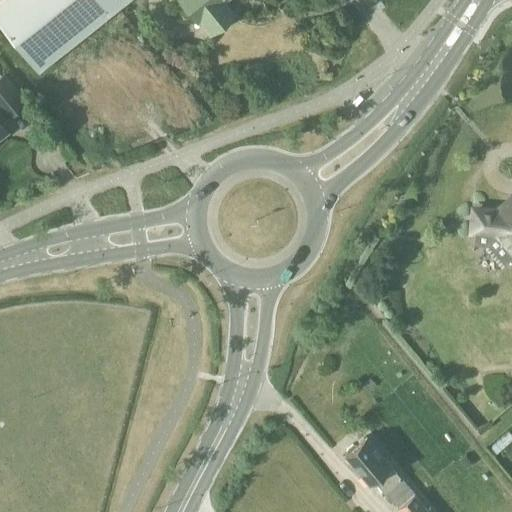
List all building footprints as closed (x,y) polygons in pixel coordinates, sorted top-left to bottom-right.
[(0,0),(0,23),(37,71),(126,0),(0,0)] [(210,33),(234,14),(222,0),(180,0),(197,21),(199,20),(210,33)] [(0,133),(5,129),(0,123),(0,112),(3,110),(7,115),(24,101),(2,74),(1,76),(0,74),(0,133)] [(511,198),(497,211),(474,209),(473,229),(495,231),(511,250),(511,198)] [(398,506),(414,492),(401,477),(391,465),(366,435),(356,444),(352,443),(347,448),(347,451),(344,454),(370,483),(374,479),(398,506)] [(431,511),(414,492),(398,506),(402,511),(431,511)]
